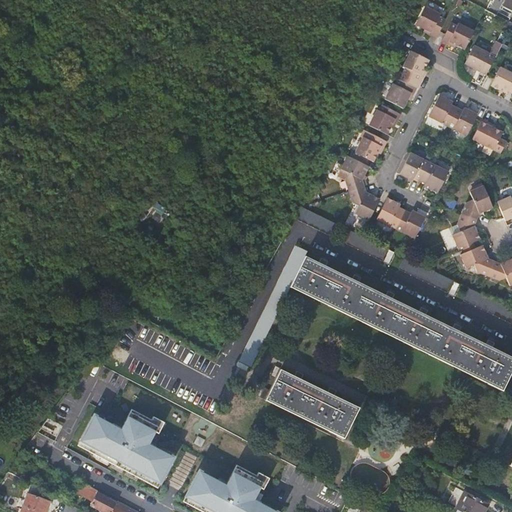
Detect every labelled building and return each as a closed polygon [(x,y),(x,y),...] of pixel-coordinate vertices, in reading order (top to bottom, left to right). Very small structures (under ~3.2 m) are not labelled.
[(511,0),(505,0),(502,6),(511,11),(511,0)] [(437,38),(446,20),(440,16),(442,14),(426,6),(416,25),(432,33),(431,35),(437,38)] [(465,49),(474,31),(458,23),(457,26),(452,23),(442,41),(448,44),(450,42),(465,49)] [(486,74),(496,56),(474,45),(465,63),(486,74)] [(430,59),(411,50),(403,65),(403,66),(405,67),(403,73),(422,83),(425,77),(422,75),(430,59)] [(511,93),(511,72),(500,67),(491,85),(505,93),(507,90),(511,93)] [(417,87),(399,78),(395,84),(394,83),(385,99),(404,108),(412,93),(414,94),(417,87)] [(429,115),(448,126),(458,107),(452,104),(453,101),(440,95),(429,115)] [(401,114),(382,104),(380,110),(377,109),(369,124),(387,134),(395,119),(398,120),(401,114)] [(463,110),(458,107),(448,126),(467,135),(477,114),(465,108),(463,110)] [(502,132),(481,121),(472,139),(501,154),(507,142),(499,138),(502,132)] [(387,141),(369,132),(366,137),(363,136),(355,152),(373,161),(382,145),(384,146),(387,141)] [(415,177),(421,180),(430,161),(411,151),(400,173),(413,180),(415,177)] [(369,167),(347,155),(341,168),(349,172),(345,178),(349,191),(364,186),(363,181),(363,179),(369,167)] [(430,161),(421,180),(426,183),(424,186),(438,192),(448,171),(430,161)] [(465,202),(460,213),(475,219),(478,213),(492,207),(483,185),(468,191),(471,199),(465,202)] [(364,186),(349,191),(353,201),(360,205),(356,212),(369,219),(380,198),(366,192),(364,186)] [(377,218),(396,229),(405,210),(400,207),(401,204),(387,196),(377,218)] [(497,201),(504,219),(505,220),(511,217),(511,197),(511,198),(510,196),(497,201)] [(341,225),(304,207),(299,219),(334,236),(341,225)] [(405,210),(396,229),(414,238),(425,216),(412,209),(411,212),(405,210)] [(473,224),(476,219),(475,219),(460,213),(456,223),(459,231),(451,234),(457,248),(479,238),(473,224)] [(361,235),(356,232),(350,244),(385,261),(391,249),(386,247),(361,235)] [(477,271),(488,275),(494,261),(488,258),(482,244),(460,254),(466,267),(474,263),(477,271)] [(291,287),(305,257),(308,251),(296,245),(263,313),(275,319),(291,287)] [(511,369),(511,358),(305,257),(291,287),(502,391),(511,369)] [(450,293),(456,281),(425,265),(409,258),(408,257),(402,269),(450,293)] [(494,261),(488,275),(498,280),(505,277),(508,284),(511,282),(511,257),(500,263),(494,261)] [(511,322),(511,307),(482,293),(472,289),(467,301),(511,322)] [(239,361),(252,367),(273,323),(260,317),(239,361)] [(282,370),(266,400),(345,439),(360,408),(282,370)] [(79,442),(92,449),(90,453),(143,481),(145,477),(158,484),(173,457),(154,447),(153,449),(147,446),(158,424),(131,409),(119,430),(111,425),(112,424),(93,415),(79,442)] [(197,435),(193,443),(200,447),(205,440),(197,435)] [(77,446),(90,453),(92,449),(79,442),(77,446)] [(276,511),(259,503),(258,505),(252,502),(264,480),(236,465),(225,486),(216,482),(217,480),(198,470),(184,498),(197,505),(195,508),(202,511),(276,511)] [(145,477),(143,481),(157,488),(158,484),(145,477)] [(78,491),(84,495),(89,486),(83,482),(78,491)] [(90,505),(103,511),(111,511),(117,501),(94,488),(89,486),(84,495),(93,500),(90,505)] [(21,511),(45,511),(50,501),(28,493),(21,511)] [(466,495),(458,510),(459,510),(461,511),(485,511),(489,506),(466,495)] [(363,511),(367,504),(352,497),(350,501),(352,503),(352,504),(363,511)] [(197,505),(184,498),(182,501),(195,508),(197,505)] [(111,511),(138,511),(117,501),(111,511)]
